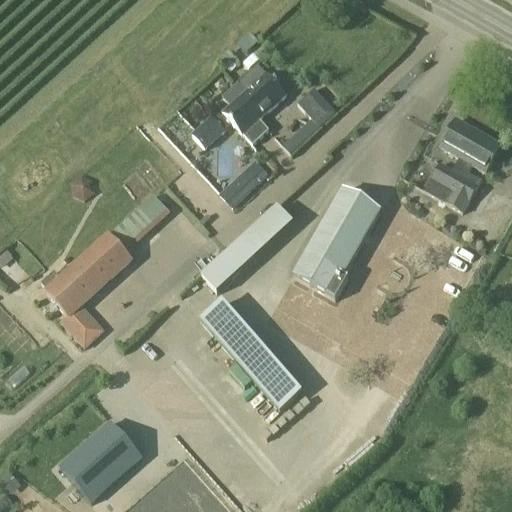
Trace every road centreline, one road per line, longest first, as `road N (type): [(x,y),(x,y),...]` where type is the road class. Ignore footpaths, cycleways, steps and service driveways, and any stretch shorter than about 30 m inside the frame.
road 1 (unknown): [(309,417),(315,382),(288,280),(297,246),(375,93),(441,281),(435,330),(356,420)]
road 2 (unknown): [(309,417),(284,439),(259,441),(125,357)]
